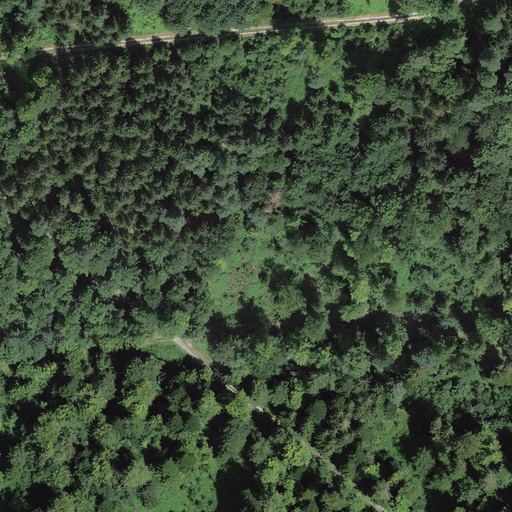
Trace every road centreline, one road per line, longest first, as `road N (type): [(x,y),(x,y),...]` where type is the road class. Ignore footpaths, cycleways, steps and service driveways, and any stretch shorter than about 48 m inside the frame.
road 1 (track): [(0,365),(355,315),(406,319),(511,349)]
road 2 (track): [(0,192),(384,511)]
road 3 (track): [(473,0),(432,13),(0,56)]
